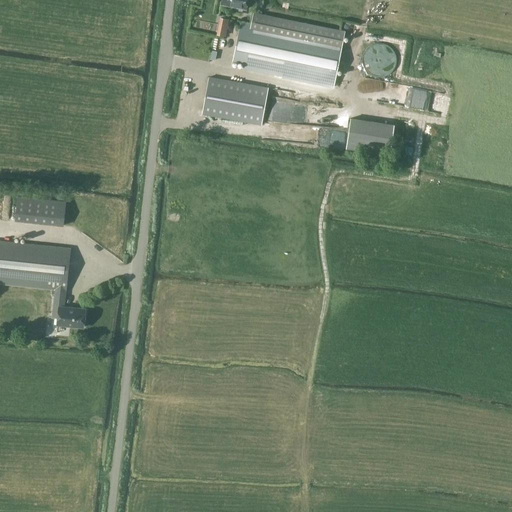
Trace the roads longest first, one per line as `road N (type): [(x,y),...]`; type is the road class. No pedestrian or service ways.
road 1 (unclassified): [(111,511),(165,0)]
road 2 (track): [(136,275),(77,240),(0,229)]
